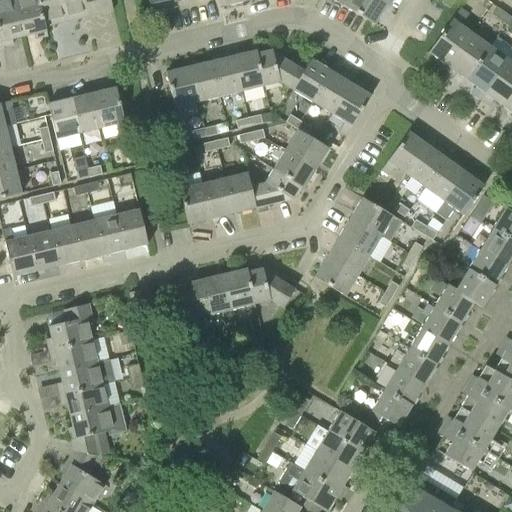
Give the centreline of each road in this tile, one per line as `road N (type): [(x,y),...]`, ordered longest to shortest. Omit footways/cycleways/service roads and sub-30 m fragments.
road 1 (residential): [(0,309),(288,245),(305,232),(388,101)]
road 2 (residential): [(0,84),(273,22),(309,27),(379,66)]
road 3 (residential): [(376,511),(511,304)]
road 4 (residential): [(511,172),(388,101)]
road 5 (residential): [(10,500),(25,476),(27,451),(24,424),(0,381)]
